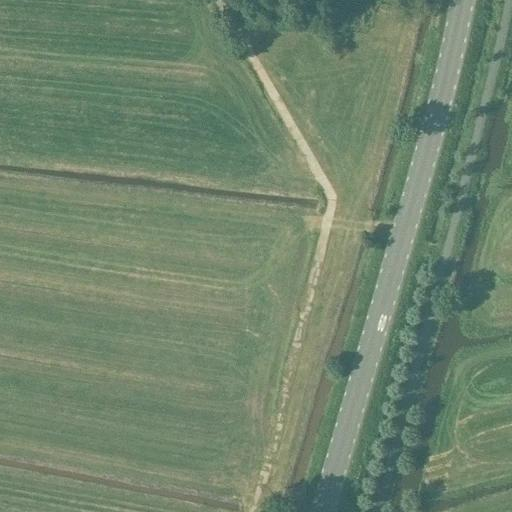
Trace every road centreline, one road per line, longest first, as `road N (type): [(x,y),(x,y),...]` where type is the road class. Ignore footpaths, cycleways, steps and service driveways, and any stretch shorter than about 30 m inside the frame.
road 1 (tertiary): [(321,511),(462,0)]
road 2 (unclassified): [(375,511),(509,0)]
